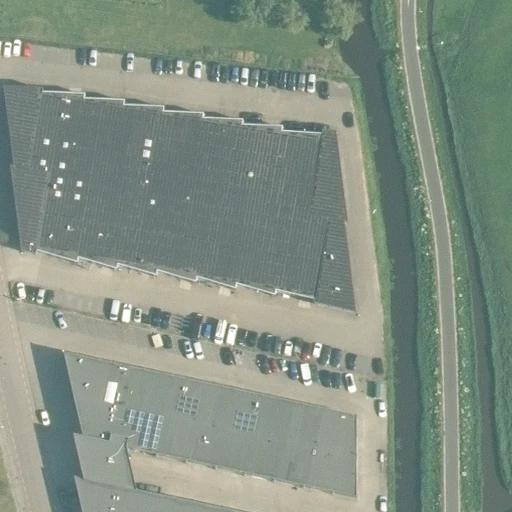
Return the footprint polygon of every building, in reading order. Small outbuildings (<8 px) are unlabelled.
[(8,92),(13,131),(77,142),(84,100),(85,95),(43,93),(43,94),(8,92)] [(72,178),(92,181),(111,184),(124,107),(125,102),(84,100),(77,142),(72,178)] [(111,184),(131,187),(151,191),(163,113),(164,108),(124,107),(111,184)] [(151,191),(170,194),(190,197),(203,120),(204,115),(163,113),(151,191)] [(190,197),(210,201),(229,204),(242,126),(243,121),(203,120),(190,197)] [(229,204),(249,208),(269,211),(282,133),(283,128),(242,126),(229,204)] [(13,131),(18,169),(72,178),(77,142),(13,131)] [(269,211),(289,214),(309,218),(323,136),(323,135),(282,133),(269,211)] [(309,218),(329,221),(340,223),(344,224),(332,136),(323,136),(309,218)] [(14,168),(18,199),(87,211),(92,181),(72,178),(18,169),(14,168)] [(117,271),(118,266),(131,187),(111,184),(92,181),(87,211),(78,260),(117,271)] [(157,277),(157,273),(170,194),(151,191),(131,187),(118,266),(157,277)] [(196,284),(197,279),(210,201),(190,197),(170,194),(157,273),(196,284)] [(78,264),(78,260),(87,211),(18,199),(25,249),(37,252),(37,253),(78,264)] [(236,290),(236,286),(249,208),(229,204),(210,201),(197,279),(236,290)] [(275,297),(276,292),(289,214),(269,211),(249,208),(236,286),(275,297)] [(316,301),(329,221),(309,218),(289,214),(276,292),(316,301)] [(329,221),(316,301),(351,309),(340,223),(329,221)] [(79,398),(131,409),(139,370),(124,367),(68,355),(69,358),(79,398)] [(139,370),(131,409),(151,414),(160,374),(139,370)] [(151,414),(162,416),(172,418),(180,379),(160,374),(151,414)] [(180,379),(172,418),(192,422),(200,383),(180,379)] [(200,383),(192,422),(212,427),(220,387),(200,383)] [(220,387),(212,427),(222,429),(232,431),(241,392),(220,387)] [(241,392),(232,431),(253,436),(261,396),(241,392)] [(261,396),(253,436),(273,440),(281,400),(261,396)] [(88,441),(123,449),(131,409),(79,398),(88,439),(87,439),(88,441)] [(281,400),(273,440),(283,442),(293,444),(301,405),(281,400)] [(301,405),(293,444),(313,449),(321,409),(301,405)] [(126,450),(127,450),(153,456),(162,416),(151,414),(131,409),(123,449),(127,450),(126,450)] [(321,409),(313,449),(357,458),(357,417),(321,409)] [(162,416),(153,456),(184,462),(192,422),(172,418),(162,416)] [(192,422),(184,462),(214,469),(222,429),(212,427),(192,422)] [(222,429),(214,469),(244,475),(253,436),(232,431),(222,429)] [(253,436),(244,475),(275,482),(283,442),(273,440),(253,436)] [(135,491),(136,491),(133,478),(129,461),(127,450),(126,450),(127,450),(123,449),(88,441),(83,440),(83,439),(76,437),(86,481),(133,491),(135,491)] [(283,442),(275,482),(304,488),(309,468),(313,449),(293,444),(283,442)] [(313,449),(309,468),(357,479),(357,458),(313,449)] [(309,468),(304,488),(357,499),(357,479),(309,468)] [(129,511),(133,491),(86,481),(79,479),(79,482),(80,482),(84,501),(129,511)] [(160,511),(164,497),(136,491),(135,491),(133,491),(129,511),(128,511),(160,511)] [(192,511),(194,504),(164,497),(160,511),(192,511)] [(84,501),(86,511),(128,511),(129,511),(84,501)]
